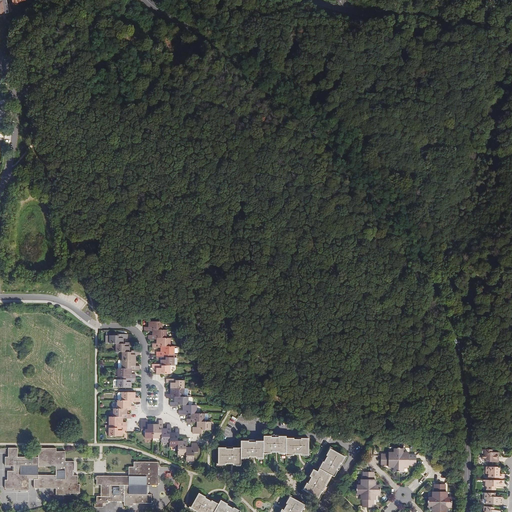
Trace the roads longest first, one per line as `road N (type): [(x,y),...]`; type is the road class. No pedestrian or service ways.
road 1 (tertiary): [(467,511),(463,367),(409,240),(307,131),(147,0)]
road 2 (track): [(73,243),(121,218),(144,225),(169,246),(237,343),(260,357),(276,397),(304,408),(340,406)]
road 3 (track): [(26,91),(26,45),(37,31),(85,22),(114,32),(143,55),(159,119),(155,163)]
road 4 (track): [(388,300),(155,163)]
road 5 (unclassified): [(177,423),(170,414),(143,412),(145,346),(133,327),(95,324),(56,299),(0,298)]
road 6 (residential): [(317,511),(349,463),(346,445),(249,425),(237,426),(230,440)]
road 7 (tertiary): [(349,7),(511,32)]
road 8 (track): [(26,91),(73,243)]
road 9 (track): [(155,163),(26,91)]
road 10 (track): [(388,300),(366,342),(361,384),(340,406)]
